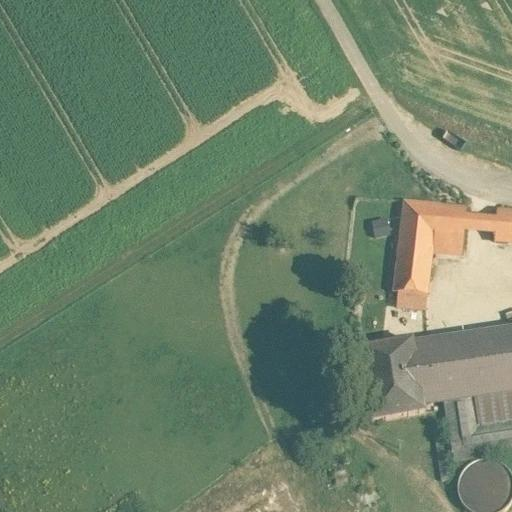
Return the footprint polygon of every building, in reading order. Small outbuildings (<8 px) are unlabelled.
[(438,207),(403,204),(396,263),(431,266),(435,237),(438,207)] [(511,212),(438,207),(435,237),(494,243),(511,245),(511,212)] [(431,266),(396,263),(393,295),(427,298),(431,266)] [(511,335),(413,349),(423,406),(444,403),(453,465),(511,456),(511,424),(480,430),(475,398),(511,392),(511,335)] [(412,344),(360,352),(372,424),(424,415),(423,406),(413,349),(412,344)] [(346,446),(307,453),(310,472),(349,466),(346,446)] [(506,511),(511,504),(511,480),(506,472),(497,466),(486,464),(475,466),(465,473),(459,482),(457,493),(460,504),(465,511),(506,511)]
